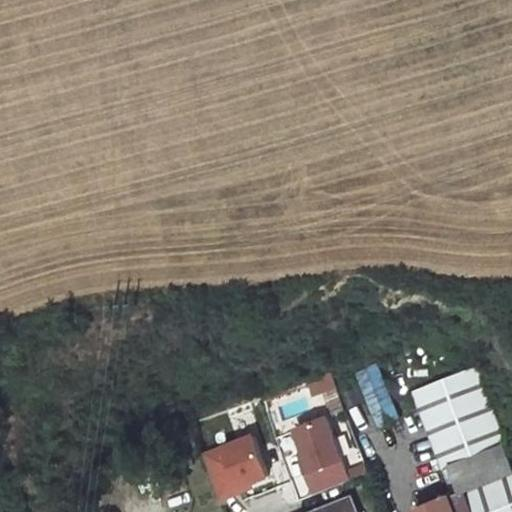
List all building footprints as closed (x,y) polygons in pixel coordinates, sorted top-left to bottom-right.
[(352,373),(378,428),(401,417),(375,362),(352,373)] [(504,445),(474,369),(415,393),(446,468),(504,445)] [(309,382),(327,414),(343,405),(326,373),(309,382)] [(313,415),(304,386),(268,398),(277,426),(313,415)] [(229,428),(232,420),(225,415),(217,418),(215,426),(221,431),(229,428)] [(297,426),(314,493),(356,483),(339,415),(297,426)] [(258,433),(203,458),(223,504),(279,480),(258,433)] [(462,493),(511,472),(511,463),(504,445),(446,468),(446,470),(452,467),(462,493)] [(158,486),(147,457),(132,463),(143,492),(158,486)] [(511,511),(511,472),(462,493),(418,510),(418,511),(511,511)] [(358,511),(353,498),(351,499),(349,494),(325,504),(327,508),(318,511),(358,511)]
